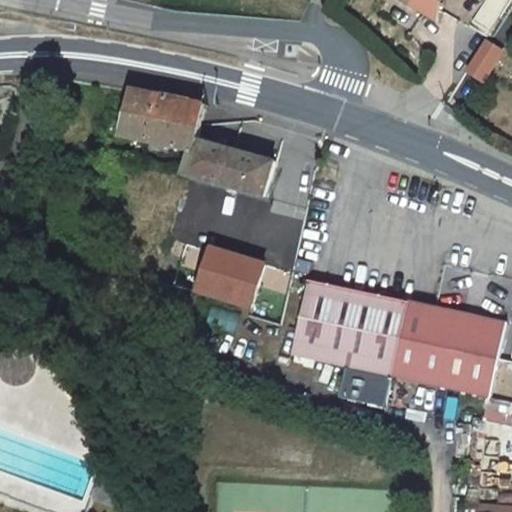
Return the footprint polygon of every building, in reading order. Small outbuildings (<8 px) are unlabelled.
[(400,0),(437,22),(436,0),(400,0)] [(485,39),(466,72),(484,82),(504,50),(485,39)] [(161,97),(134,92),(123,137),(194,151),(197,151),(199,141),(202,128),(206,108),(207,107),(161,97)] [(187,177),(238,191),(248,154),(199,141),(197,151),(194,151),(187,177)] [(270,199),(278,163),(248,154),(238,191),(270,199)] [(202,292),(255,308),(266,265),(214,250),(202,292)] [(511,325),(317,279),(297,359),(308,361),(307,364),(315,367),(318,358),(361,369),(354,400),(388,409),(396,377),(495,399),(511,325)] [(38,357),(0,361),(0,376),(5,382),(18,385),(29,380),(35,374),(38,365),(38,357)] [(511,511),(511,501),(472,499),(471,511),(511,511)]
